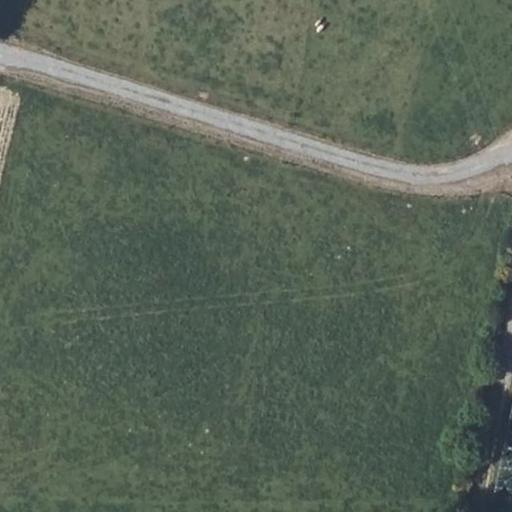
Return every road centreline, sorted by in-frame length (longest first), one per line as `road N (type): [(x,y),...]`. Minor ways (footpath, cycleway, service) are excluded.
road 1 (track): [(511,148),(432,183),(0,57)]
road 2 (track): [(511,343),(481,511)]
